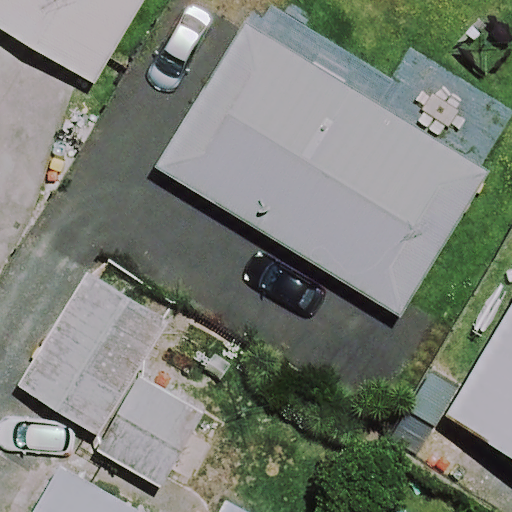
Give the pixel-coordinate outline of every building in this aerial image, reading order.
[(0,0),(0,23),(98,82),(147,0),(0,0)] [(259,27),(276,0),(213,0),(254,27),(166,165),(401,316),(491,176),(259,27)] [(172,321),(87,271),(20,387),(168,474),(205,411),(142,373),(172,321)] [(511,317),(454,418),(511,451),(511,317)] [(145,511),(71,470),(47,511),(145,511)]
